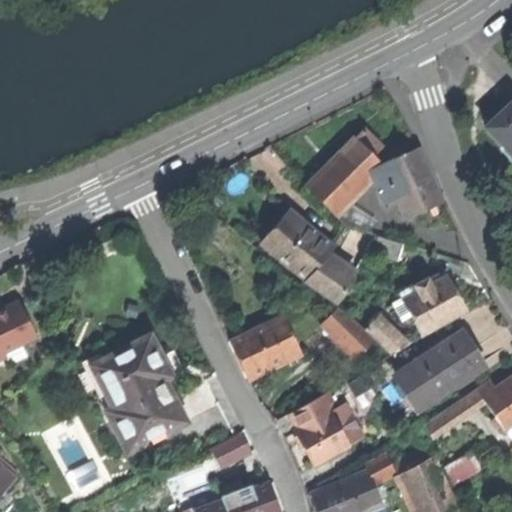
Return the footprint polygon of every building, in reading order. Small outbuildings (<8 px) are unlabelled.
[(511,155),(511,102),(485,127),(511,155)] [(355,136),(372,154),(381,146),(364,128),(355,136)] [(366,170),(381,163),(372,154),(355,136),(306,185),(333,212),(369,175),(366,170)] [(418,147),(381,163),(366,170),(369,175),(381,202),(396,196),(405,218),(428,208),(442,202),(418,147)] [(261,242),(307,278),(309,279),(330,253),(332,250),(305,229),(285,213),(261,242)] [(402,242),(377,235),(372,251),(397,260),(402,242)] [(357,274),(330,253),(309,279),(307,278),(305,280),(334,302),(357,274)] [(399,292),(392,302),(401,320),(411,315),(422,334),(464,311),(451,288),(444,276),(431,283),(427,277),(399,292)] [(0,358),(4,356),(2,352),(34,337),(17,302),(0,310),(0,358)] [(320,326),(330,334),(348,315),(339,307),(320,326)] [(348,315),(330,334),(350,354),(369,335),(364,329),(348,315)] [(234,339),(228,342),(237,361),(245,378),(299,352),(297,348),(281,316),(234,339)] [(375,318),(364,329),(369,335),(374,339),(390,354),(402,347),(375,318)] [(459,333),(394,375),(416,408),(481,367),(467,345),(459,333)] [(354,359),(374,339),(369,335),(350,354),(354,359)] [(100,360),(96,362),(106,382),(100,385),(121,426),(116,430),(127,451),(183,422),(161,380),(168,376),(166,372),(178,365),(175,358),(170,350),(158,356),(146,336),(100,360)] [(81,362),(116,430),(121,426),(100,385),(106,382),(96,362),(100,360),(96,354),(81,362)] [(487,380),(423,424),(432,437),(485,401),(505,430),(511,424),(511,374),(493,388),(487,380)] [(361,376),(348,383),(354,394),(367,386),(361,376)] [(328,392),(288,414),(297,430),(295,432),(301,442),(313,465),(348,446),(330,412),(337,409),(328,392)] [(346,404),(337,409),(330,412),(348,446),(364,436),(346,404)] [(225,467),(257,452),(246,430),(214,446),(225,467)] [(406,456),(390,464),(385,452),(365,464),(367,471),(312,495),(319,511),(358,511),(382,502),(373,480),(393,470),(397,473),(415,511),(446,511),(456,507),(426,446),(411,453),(410,451),(405,453),(406,456)] [(471,453),(444,468),(451,483),(478,468),(471,453)] [(0,466),(0,494),(1,495),(14,478),(0,466)] [(193,511),(284,511),(273,482),(236,495),(240,505),(225,511),(218,491),(189,503),(191,508),(193,511)]
